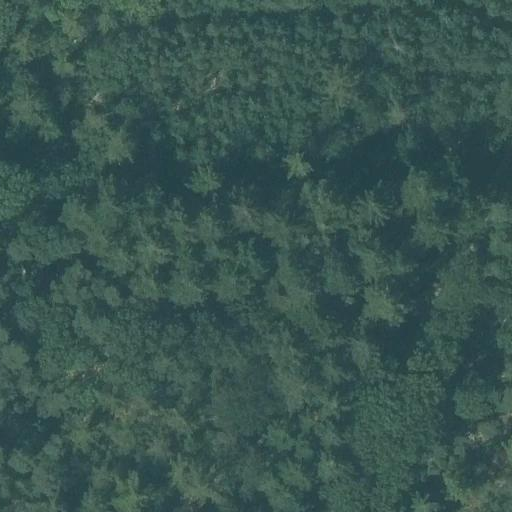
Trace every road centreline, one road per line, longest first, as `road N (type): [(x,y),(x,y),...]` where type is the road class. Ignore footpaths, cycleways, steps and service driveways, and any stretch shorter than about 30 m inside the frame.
road 1 (track): [(398,367),(292,314),(170,311),(124,289),(73,238),(0,186)]
road 2 (track): [(346,511),(398,367),(511,146)]
